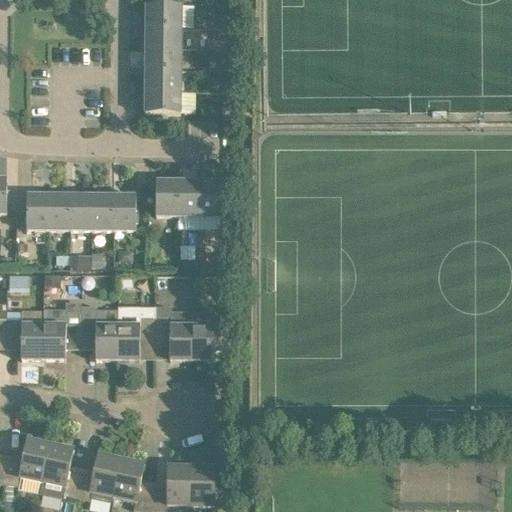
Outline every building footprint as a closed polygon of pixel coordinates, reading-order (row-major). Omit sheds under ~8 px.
[(146,31),(181,31),(181,9),(146,9),(146,31)] [(224,10),(224,22),(234,23),(234,10),(224,10)] [(146,31),(145,53),(181,53),(181,31),(146,31)] [(217,41),(234,42),(234,32),(217,31),(217,41)] [(181,53),(145,53),(145,74),(180,75),(181,53)] [(145,74),(145,96),(180,97),(180,75),(145,74)] [(220,79),(220,87),(220,97),(232,97),(232,79),(220,79)] [(145,117),(145,118),(180,118),(180,97),(145,96),(145,117)] [(230,118),(230,108),(222,108),(222,118),(230,118)] [(177,221),(177,185),(156,185),(156,220),(177,221)] [(199,221),(199,186),(177,185),(177,221),(199,221)] [(222,186),(220,186),(199,186),(199,221),(221,221),(222,186)] [(26,199),(26,234),(48,235),(48,199),(26,199)] [(48,199),(48,235),(70,235),(70,200),(48,199)] [(70,200),(70,235),(92,235),(92,200),(70,200)] [(92,200),(92,235),(114,235),(114,200),(92,200)] [(114,200),(114,235),(135,235),(136,200),(114,200)] [(18,248),(18,261),(28,261),(28,248),(18,248)] [(92,259),(91,272),(103,272),(103,258),(92,257),(92,259)] [(228,258),(211,258),(211,270),(227,270),(228,258)] [(1,260),(1,269),(12,270),(12,260),(1,260)] [(56,269),(70,269),(70,260),(56,260),(56,269)] [(180,263),(180,272),(193,272),(193,263),(180,263)] [(32,290),(33,278),(10,277),(10,290),(32,290)] [(191,303),(191,278),(157,278),(156,303),(191,303)] [(119,290),(133,290),(133,281),(119,281),(119,290)] [(80,354),(95,354),(95,364),(117,364),(118,329),(118,316),(118,314),(96,314),(96,311),(81,311),(81,314),(80,354)] [(192,365),(192,329),(192,316),(170,316),(171,311),(155,311),(155,320),(155,354),(169,354),(169,365),(192,365)] [(43,328),(43,364),(65,364),(65,353),(80,354),(81,314),(65,314),(43,314),(43,328)] [(140,364),(140,354),(153,354),(153,363),(154,363),(155,354),(155,320),(139,320),(136,317),(118,316),(118,329),(117,364),(140,364)] [(6,323),(6,353),(21,353),(21,364),(43,364),(43,327),(22,328),(22,323),(6,323)] [(192,329),(192,365),(214,365),(214,354),(229,355),(229,325),(214,325),(213,329),(192,329)] [(23,465),(7,464),(4,489),(19,490),(20,482),(42,486),(50,449),(27,444),(23,465)] [(62,502),(62,499),(76,502),(81,477),(69,475),(73,454),(50,449),(42,486),(40,498),(62,502)] [(81,477),(76,502),(90,505),(90,502),(112,507),(113,501),(121,464),(98,459),(95,474),(94,480),(81,477)] [(151,511),(153,491),(139,490),(144,469),(121,464),(113,501),(135,506),(133,511),(151,511)] [(167,493),(153,491),(151,511),(168,511),(168,510),(191,510),(191,471),(168,471),(167,493)] [(191,471),(191,510),(213,510),(212,511),(226,511),(227,492),(214,492),(214,472),(191,471)]
